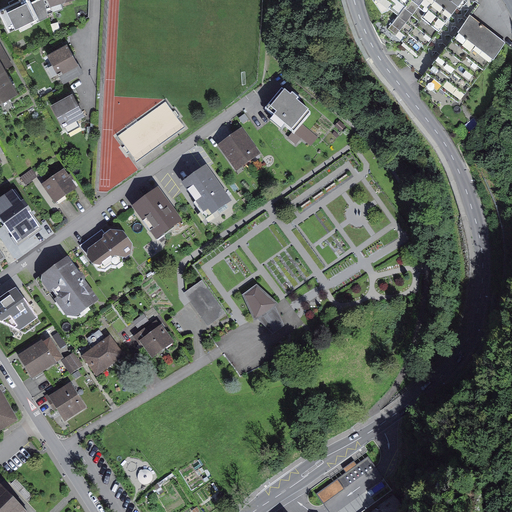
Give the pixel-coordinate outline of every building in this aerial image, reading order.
[(49,8),(45,0),(7,0),(5,1),(17,24),(49,8)] [(392,0),(404,9),(406,6),(410,0),(392,0)] [(444,20),(418,0),(410,0),(406,6),(436,29),(444,20)] [(452,10),(439,0),(418,0),(444,20),(452,10)] [(459,0),(439,0),(452,10),(459,0)] [(436,29),(406,6),(404,9),(398,16),(428,39),(436,29)] [(470,15),(463,24),(497,52),(505,42),(470,15)] [(428,39),(398,16),(390,26),(420,49),(428,39)] [(463,24),(455,34),(489,61),(497,52),(463,24)] [(455,34),(447,43),(482,71),(489,61),(455,34)] [(447,43),(440,52),(474,80),(482,71),(447,43)] [(79,72),(65,45),(50,53),(64,80),(79,72)] [(440,52),(432,62),(467,90),(474,80),(440,52)] [(432,62),(424,71),(459,99),(467,90),(432,62)] [(0,97),(13,90),(0,66),(0,97)] [(424,71),(417,81),(451,108),(459,99),(424,71)] [(311,108),(280,83),(260,109),(291,133),(311,108)] [(82,113),(72,94),(53,104),(63,123),(82,113)] [(218,145),(236,171),(260,153),(242,128),(218,145)] [(185,183),(207,216),(228,201),(206,169),(185,183)] [(45,184),(56,200),(74,188),(63,172),(45,184)] [(26,205),(14,187),(0,196),(0,213),(4,219),(26,205)] [(135,206),(157,237),(179,221),(157,190),(135,206)] [(105,236),(102,231),(81,246),(100,271),(110,271),(116,266),(121,268),(127,264),(127,260),(135,254),(138,246),(127,234),(111,231),(105,236)] [(69,258),(40,279),(51,295),(55,292),(60,300),(64,298),(73,310),(80,311),(89,305),(91,308),(99,302),(69,258)] [(227,308),(204,275),(185,289),(208,321),(227,308)] [(277,300),(256,282),(242,291),(254,316),(258,313),(273,303),(277,300)] [(0,300),(0,320),(1,323),(23,331),(38,320),(16,290),(0,300)] [(273,303),(258,313),(272,330),(284,322),(273,303)] [(149,313),(144,306),(133,314),(139,320),(149,313)] [(172,341),(161,326),(142,340),(153,355),(172,341)] [(72,342),(63,328),(55,333),(64,347),(72,342)] [(109,338),(106,341),(99,332),(89,339),(95,348),(84,356),(97,373),(121,355),(109,338)] [(61,357),(50,339),(21,357),(32,375),(61,357)] [(80,365),(73,355),(64,361),(71,371),(80,365)] [(83,407),(69,386),(52,397),(66,418),(83,407)] [(0,430),(19,420),(0,389),(0,430)] [(316,494),(328,511),(363,511),(393,491),(368,456),(356,465),(354,461),(343,468),(346,472),(316,494)] [(0,511),(27,511),(37,503),(9,476),(0,485),(0,511)]
